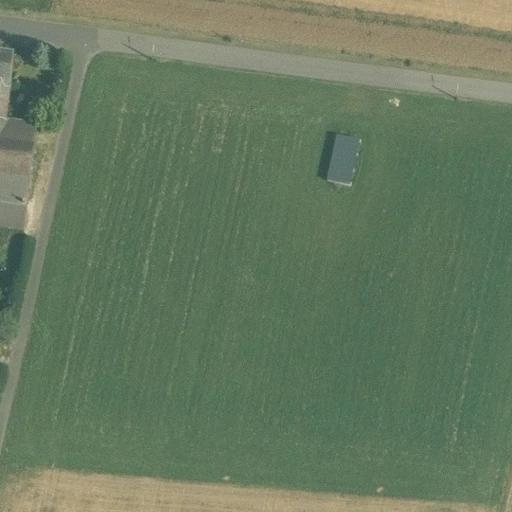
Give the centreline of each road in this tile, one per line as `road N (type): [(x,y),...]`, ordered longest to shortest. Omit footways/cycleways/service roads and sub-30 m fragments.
road 1 (residential): [(0,22),(511,92)]
road 2 (track): [(83,32),(0,427)]
